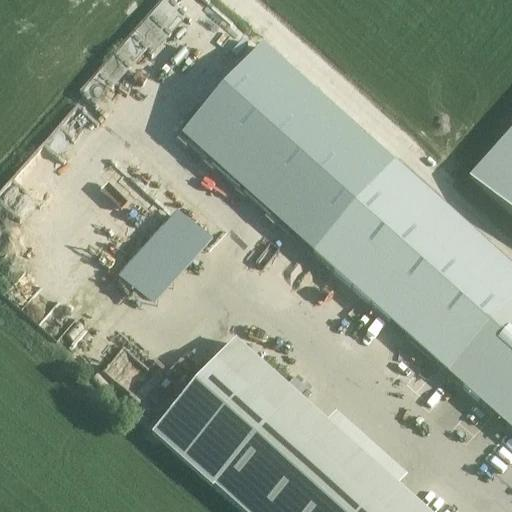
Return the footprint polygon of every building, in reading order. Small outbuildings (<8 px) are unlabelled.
[(147,48),(155,55),(206,0),(164,0),(122,46),(136,59),(147,48)] [(324,135),(339,119),(294,77),(279,93),(324,135)] [(511,139),(473,183),(511,217),(511,139)] [(511,272),(393,166),(312,257),(447,377),(511,434),(511,272)] [(182,211),(119,279),(150,308),(213,240),(182,211)] [(421,511),(234,345),(162,426),(156,421),(148,430),(154,435),(153,436),(238,511),(421,511)]
